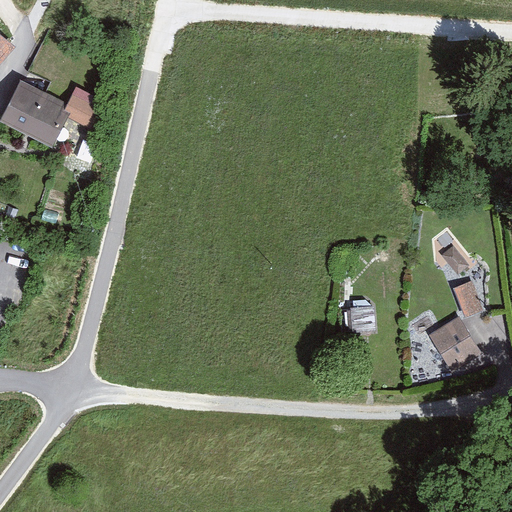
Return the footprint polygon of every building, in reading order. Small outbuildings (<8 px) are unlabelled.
[(0,56),(13,42),(0,30),(0,56)] [(68,102),(21,77),(0,115),(0,116),(51,144),(68,114),(71,109),(65,106),(68,102)] [(71,109),(68,114),(101,132),(111,113),(73,92),(68,102),(65,106),(71,109)] [(453,244),(442,254),(458,272),(469,263),(453,244)] [(454,286),(465,315),(483,309),(473,279),(454,286)] [(459,315),(430,333),(453,369),(481,352),(459,315)]
